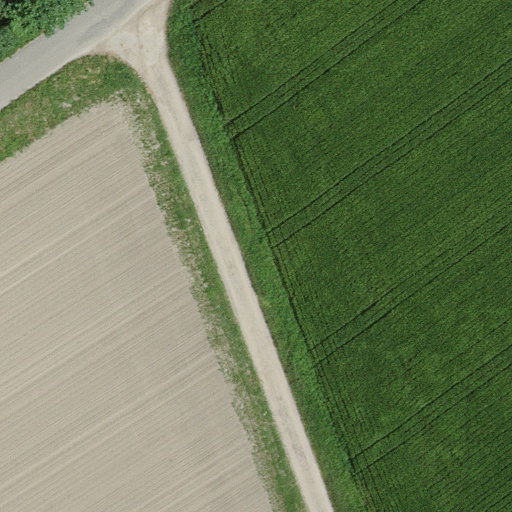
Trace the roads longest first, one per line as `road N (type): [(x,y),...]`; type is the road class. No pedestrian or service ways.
road 1 (track): [(130,0),(323,511)]
road 2 (tertiary): [(126,0),(0,90)]
